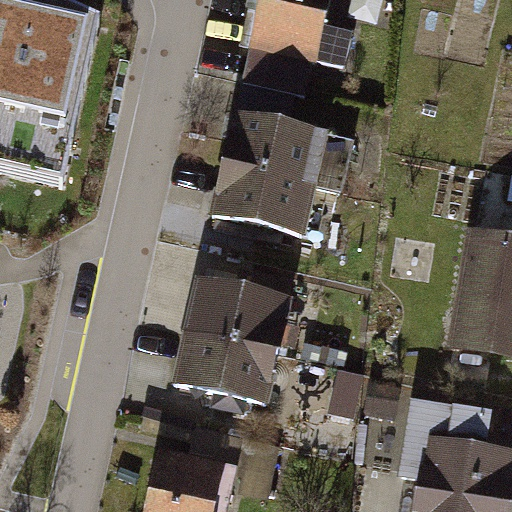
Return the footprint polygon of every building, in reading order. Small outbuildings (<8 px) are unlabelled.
[(0,0),(0,173),(63,187),(102,25),(50,0),(0,0)] [(337,0),(258,0),(243,66),(319,83),(337,0)] [(332,154),(233,132),(221,185),(319,207),(332,154)] [(307,260),(319,207),(221,185),(209,238),(307,260)] [(511,255),(462,247),(444,363),(511,373),(511,255)] [(295,322),(197,300),(186,351),(283,373),(295,322)] [(283,373),(186,351),(173,407),(270,429),(283,373)] [(511,511),(511,469),(427,454),(415,511),(511,511)] [(233,511),(240,480),(158,463),(148,511),(233,511)]
